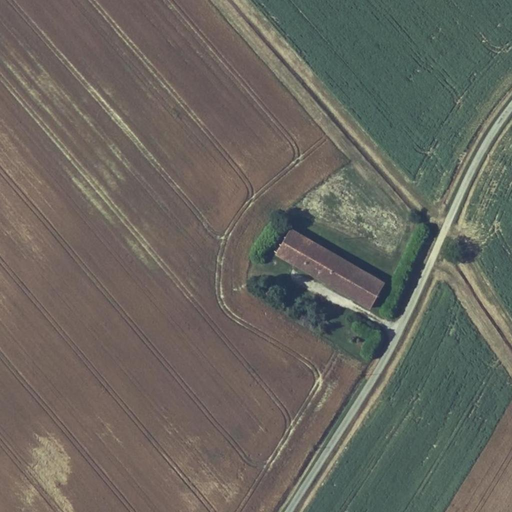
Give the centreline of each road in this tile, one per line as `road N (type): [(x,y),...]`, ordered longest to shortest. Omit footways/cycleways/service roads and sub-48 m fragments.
road 1 (unclassified): [(288,511),(382,363),(481,150),(511,105)]
road 2 (track): [(435,251),(511,352)]
